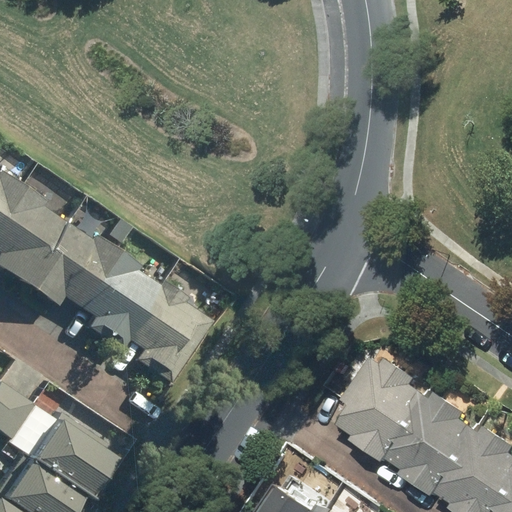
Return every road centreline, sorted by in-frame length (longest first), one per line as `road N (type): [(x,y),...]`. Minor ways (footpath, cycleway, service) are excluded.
road 1 (tertiary): [(162,511),(351,227)]
road 2 (tertiary): [(351,227),(367,152),(366,0)]
road 3 (residential): [(511,330),(351,227)]
